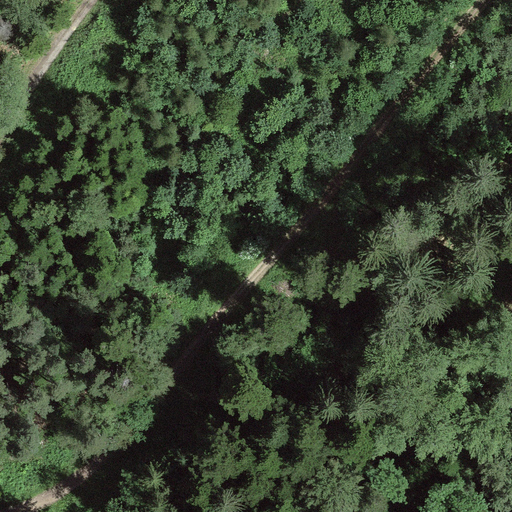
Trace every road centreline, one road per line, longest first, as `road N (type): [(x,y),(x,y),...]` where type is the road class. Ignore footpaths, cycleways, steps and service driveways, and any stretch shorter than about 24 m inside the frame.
road 1 (track): [(481,0),(226,323),(130,429),(48,500),(0,509)]
road 2 (track): [(0,160),(91,0)]
